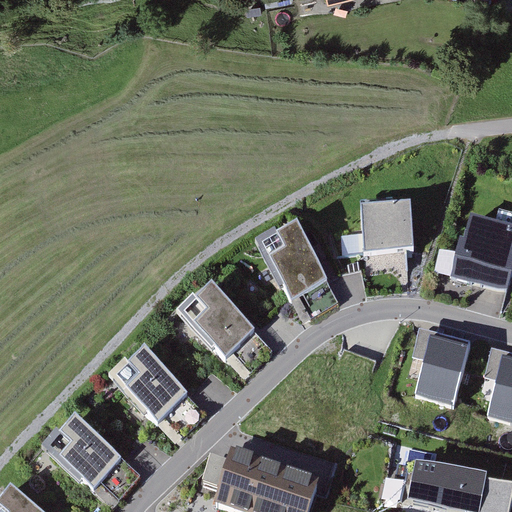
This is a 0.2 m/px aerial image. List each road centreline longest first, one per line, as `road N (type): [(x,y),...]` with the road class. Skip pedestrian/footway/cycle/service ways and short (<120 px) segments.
road 1 (track): [(380,155),(249,225),(193,265),(0,467)]
road 2 (residential): [(138,511),(320,336),(350,319),(417,309),(511,336)]
road 3 (residential): [(511,127),(427,137),(380,155)]
